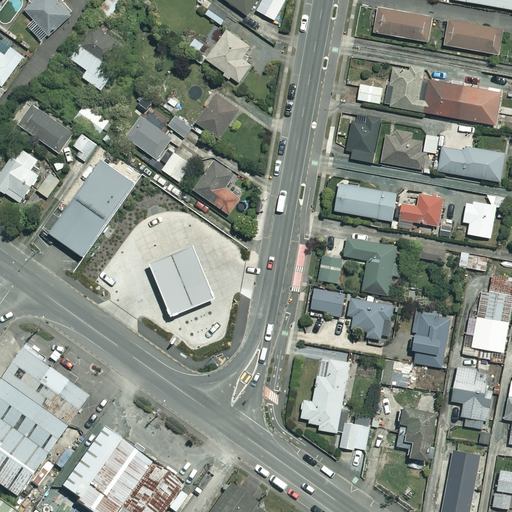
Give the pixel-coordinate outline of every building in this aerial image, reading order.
[(63,0),(39,0),(28,11),(37,20),(30,27),(45,42),(76,14),(63,0)] [(124,0),(108,0),(101,14),(114,20),(124,0)] [(227,0),(250,16),(261,0),(227,0)] [(289,0),(266,0),(260,12),(278,22),(289,0)] [(511,0),(455,0),(455,1),(511,9),(511,0)] [(231,16),(216,5),(208,15),(224,26),(231,16)] [(435,19),(381,9),(377,33),(431,43),(435,19)] [(507,31),(451,22),(447,46),(503,56),(507,31)] [(126,46),(96,25),(73,59),(91,71),(86,78),(105,92),(115,78),(107,72),(126,46)] [(254,47),(231,30),(210,60),(242,83),(255,66),(245,59),(254,47)] [(207,46),(198,39),(192,47),(202,54),(207,46)] [(0,46),(0,84),(6,88),(28,58),(4,41),(0,46)] [(384,105),(426,113),(428,102),(422,101),(426,80),(413,77),(414,72),(396,68),(392,89),(388,88),(384,105)] [(428,102),(426,113),(499,127),(505,95),(432,81),(428,102)] [(386,89),(363,85),(361,101),(384,104),(386,89)] [(0,105),(9,94),(0,86),(0,105)] [(181,102),(169,94),(162,104),(174,112),(181,102)] [(244,111),(220,94),(200,123),(223,140),(244,111)] [(113,121),(89,103),(77,120),(101,138),(113,121)] [(75,132),(35,106),(21,128),(34,136),(29,144),(47,155),(52,147),(61,153),(75,132)] [(174,115),(167,125),(183,137),(190,128),(174,115)] [(177,138),(145,116),(129,139),(161,161),(177,138)] [(384,122),(369,119),(368,124),(354,122),(349,151),(355,152),(354,160),(377,164),(384,122)] [(397,137),(388,136),(383,162),(426,170),(429,154),(439,155),(441,138),(429,136),(429,143),(416,141),(417,134),(398,131),(397,137)] [(93,143),(84,135),(75,147),(84,154),(93,143)] [(198,157),(181,146),(165,171),(182,182),(198,157)] [(0,188),(25,205),(44,178),(40,175),(45,169),(39,165),(42,161),(23,148),(6,173),(0,169),(0,188)] [(462,151),(445,148),(441,173),(504,182),(508,155),(462,148),(462,151)] [(100,159),(48,232),(83,257),(135,183),(100,159)] [(241,177),(217,161),(196,191),(231,215),(242,199),(232,192),(241,177)] [(52,173),(40,191),(51,198),(63,181),(52,173)] [(396,193),(338,182),(333,210),(391,220),(396,193)] [(398,222),(397,226),(411,229),(412,221),(437,226),(442,198),(418,193),(416,205),(400,202),(397,222),(398,222)] [(498,207),(496,217),(502,218),(504,209),(505,209),(507,198),(486,194),(490,204),(496,205),(495,207),(498,207)] [(490,204),(472,201),(472,204),(465,202),(462,222),(468,223),(466,233),(490,238),(495,207),(496,205),(490,204)] [(450,226),(441,224),(439,234),(449,236),(450,226)] [(400,248),(351,239),(348,257),(371,261),(366,292),(391,296),(400,248)] [(191,244),(147,262),(168,314),(212,296),(191,244)] [(446,250),(419,245),(417,258),(443,262),(446,250)] [(468,253),(460,252),(458,266),(485,271),(488,257),(468,254),(468,253)] [(344,260),(325,257),(321,281),(341,284),(344,260)] [(511,323),(511,278),(496,276),(493,294),(485,293),(476,348),(507,353),(511,323)] [(318,288),(314,309),(330,313),(329,315),(344,319),(350,296),(318,288)] [(393,322),(397,307),(377,302),(378,298),(370,296),(369,300),(356,297),(351,317),(358,318),(355,329),(372,333),(371,338),(383,341),(384,335),(393,337),(396,323),(393,322)] [(453,315),(419,310),(413,350),(419,351),(417,364),(445,368),(453,315)] [(316,403),(305,400),(303,411),(305,411),(304,419),(313,421),(312,425),(324,427),(323,430),(340,434),(355,364),(334,360),(330,378),(321,376),(316,403)] [(38,370),(26,361),(0,396),(0,497),(20,511),(23,511),(96,412),(38,370)] [(420,367),(387,362),(384,384),(409,388),(412,371),(419,372),(420,367)] [(500,374),(461,368),(455,402),(467,404),(465,418),(470,418),(469,427),(485,429),(487,420),(492,421),(500,374)] [(442,393),(444,383),(433,381),(431,391),(442,393)] [(443,415),(404,408),(401,423),(405,424),(400,448),(418,451),(416,459),(433,462),(443,415)] [(349,422),(343,448),(358,451),(358,448),(368,450),(373,428),(349,422)] [(493,433),(482,432),(481,444),(493,444),(493,433)] [(132,511),(158,477),(109,441),(61,506),(69,511),(132,511)] [(474,511),(486,453),(457,448),(445,511),(474,511)] [(511,472),(501,470),(497,491),(511,493),(511,472)] [(179,511),(189,499),(158,477),(132,511),(179,511)] [(275,511),(231,480),(207,511),(275,511)] [(511,508),(511,496),(498,494),(496,508),(511,510),(511,508)]
